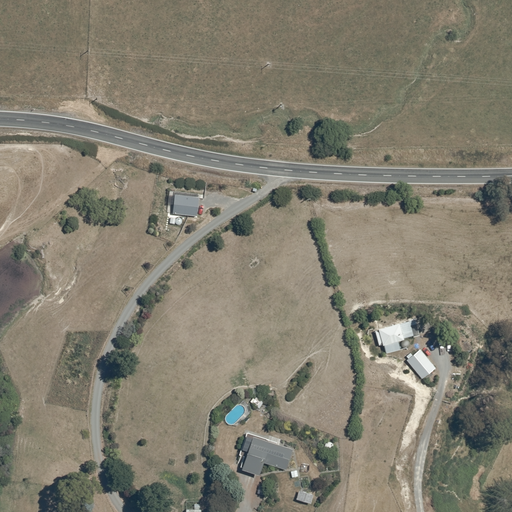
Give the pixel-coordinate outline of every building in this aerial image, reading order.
[(378,327),(383,345),(384,344),(386,352),(400,349),(397,339),(419,333),(415,317),(378,327)] [(421,377),(424,375),(429,382),(436,377),(431,370),(434,367),(419,347),(406,358),(421,377)] [(265,398),(257,393),(255,396),(252,395),(249,400),(259,407),(265,398)] [(292,448),(252,434),(245,452),(240,467),(258,474),(262,461),(285,468),(292,448)] [(313,493),(299,489),(296,498),(310,502),(313,493)] [(193,503),(192,508),(186,508),(185,511),(200,511),(201,508),(199,508),(199,504),(193,503)]
